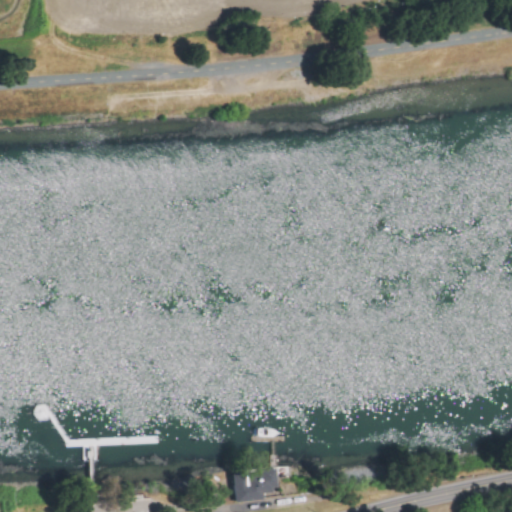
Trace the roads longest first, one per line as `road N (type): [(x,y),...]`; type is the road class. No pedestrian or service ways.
road 1 (tertiary): [(511,32),(269,65),(0,84)]
road 2 (primary): [(374,511),(511,480)]
